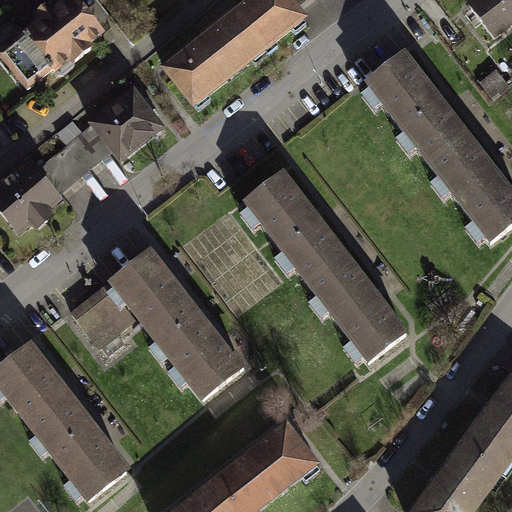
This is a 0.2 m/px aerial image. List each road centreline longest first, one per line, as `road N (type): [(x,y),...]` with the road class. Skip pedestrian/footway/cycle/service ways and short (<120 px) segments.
road 1 (residential): [(386,0),(0,300)]
road 2 (residential): [(0,165),(203,0)]
road 3 (residential): [(511,310),(351,511)]
